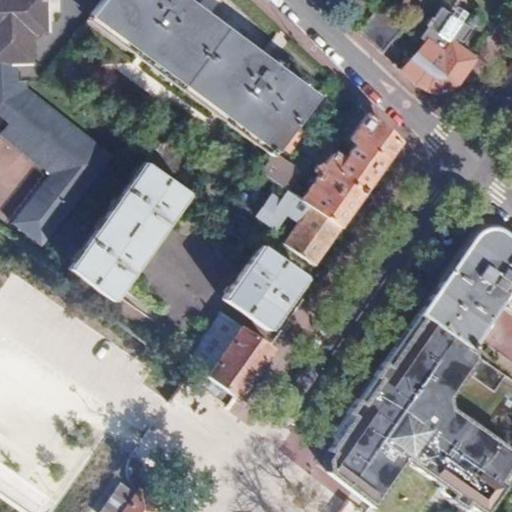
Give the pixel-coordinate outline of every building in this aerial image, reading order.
[(43,0),(0,0),(0,63),(14,63),(30,63),(29,34),(44,34),(43,0)] [(256,50),(187,0),(100,0),(89,15),(122,39),(216,108),(273,150),(278,143),(294,121),(315,94),(256,50)] [(202,0),(199,6),(210,12),(216,0),(202,0)] [(465,65),(489,33),(497,21),(481,10),(469,27),(441,6),(432,18),(430,17),(423,24),(426,27),(418,37),(423,41),(399,68),(407,76),(417,86),(423,89),(429,91),(435,91),(441,91),(447,89),(451,86),(458,76),(465,65)] [(379,52),(400,29),(375,7),(355,31),(372,45),(379,52)] [(14,96),(14,63),(0,63),(0,119),(8,126),(25,103),(14,96)] [(113,155),(32,95),(25,103),(8,126),(1,135),(59,178),(51,189),(45,185),(17,223),(46,246),(74,208),(73,207),(82,196),(83,197),(113,155)] [(357,196),(396,140),(395,139),(378,122),(366,110),(348,136),(352,140),(340,157),(330,151),(319,165),(315,162),(310,168),(315,172),(297,197),(336,225),(357,196)] [(286,150),(302,127),(294,121),(278,143),(286,150)] [(175,168),(148,150),(140,161),(166,180),(175,168)] [(299,171),(271,152),(258,170),(284,188),(286,190),(299,171)] [(108,300),(184,192),(166,180),(140,161),(67,268),(108,300)] [(310,263),(336,225),(297,197),(286,190),(284,188),(276,199),(267,193),(253,214),(271,227),(282,212),(294,221),(279,242),(310,263)] [(511,240),(497,230),(470,235),(457,253),(416,311),(418,313),(464,346),(495,303),(511,315),(511,240)] [(263,328),(301,274),(259,244),(220,298),(263,328)] [(202,374),(238,325),(219,312),(184,360),(202,374)] [(449,389),(474,353),(464,346),(418,313),(379,370),(381,372),(369,389),(504,485),(508,479),(501,474),(511,458),(511,456),(509,445),(510,442),(451,399),(449,389)] [(258,361),(269,346),(238,325),(202,374),(232,398),(258,361)] [(504,485),(369,389),(365,394),(359,390),(349,404),(357,410),(328,452),(330,463),(339,468),(337,471),(373,499),(405,452),(456,488),(452,493),(463,502),(467,497),(486,510),(504,485)] [(162,511),(155,507),(157,504),(150,499),(136,489),(132,496),(117,486),(97,511),(162,511)]
